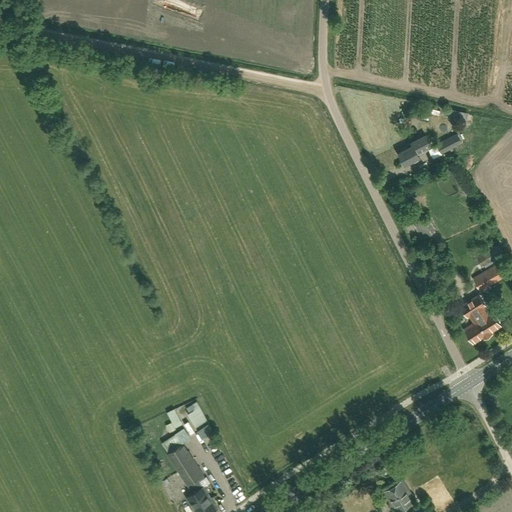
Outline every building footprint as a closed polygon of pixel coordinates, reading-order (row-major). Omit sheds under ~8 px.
[(468,113),(451,110),(449,118),(466,122),(468,113)] [(424,118),(431,120),(432,113),(425,111),(424,118)] [(398,153),(404,165),(419,157),(417,153),(431,146),(425,136),(411,143),(413,146),(398,153)] [(457,136),(437,146),(441,154),(461,144),(457,136)] [(421,240),(432,235),(425,220),(420,223),(419,222),(415,223),(416,225),(414,225),(421,240)] [(483,269),(498,261),(492,251),(477,258),(483,269)] [(481,290),(504,277),(497,264),(478,275),(475,270),(473,271),(468,262),(453,271),(461,286),(473,278),(481,290)] [(485,305),(481,299),(479,295),(461,305),(468,316),(470,315),(474,322),(465,328),(473,343),(483,337),(484,338),(488,336),(492,334),(491,332),(501,326),(492,312),(488,314),(484,307),(485,305)] [(179,429),(186,425),(178,409),(170,412),(179,429)] [(169,452),(184,443),(190,439),(184,429),(163,442),(169,452)] [(211,511),(217,509),(203,486),(200,481),(205,478),(184,443),(169,452),(168,453),(192,493),(186,497),(195,511),(211,511)] [(209,477),(203,482),(206,487),(213,482),(209,477)] [(393,511),(396,511),(414,501),(402,481),(382,493),(393,511)]
